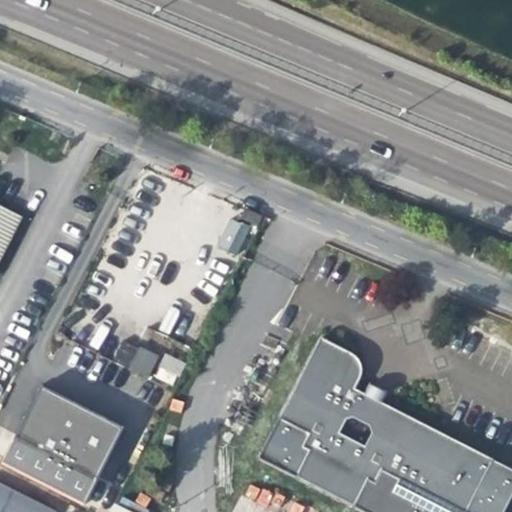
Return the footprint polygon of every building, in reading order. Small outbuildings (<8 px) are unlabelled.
[(0,256),(20,218),(0,207),(0,256)] [(235,219),(228,216),(215,248),(239,258),(253,227),(235,219)] [(295,477),(351,506),(365,479),(372,483),(379,471),(459,511),(463,511),(489,460),(380,402),(384,393),(366,384),(362,392),(353,388),(360,376),(353,357),(317,337),(276,417),(304,432),(297,446),(307,451),(295,477)] [(115,361),(148,376),(157,357),(123,342),(115,361)] [(164,353),(154,377),(174,386),(185,362),(164,353)] [(70,396),(42,381),(13,438),(94,478),(120,423),(70,396)] [(0,483),(0,511),(56,511),(58,510),(0,483)] [(136,511),(113,502),(108,511),(136,511)]
